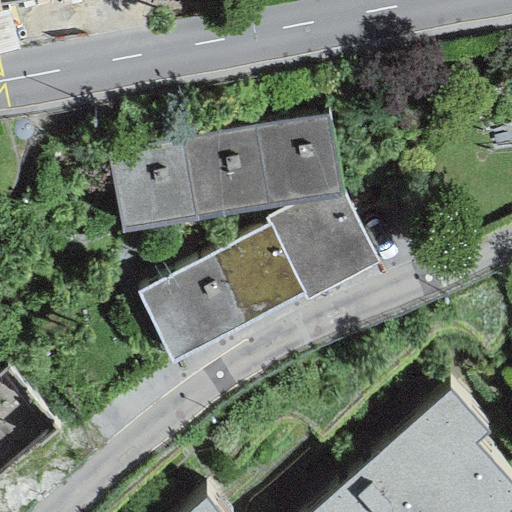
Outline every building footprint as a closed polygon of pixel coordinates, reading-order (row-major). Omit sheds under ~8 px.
[(326,117),(255,127),(267,209),(286,206),(339,199),(326,117)] [(255,127),(179,141),(194,223),(267,209),(255,127)] [(179,141),(109,153),(121,234),(194,223),(179,141)] [(347,195),(339,199),(286,206),(265,219),(267,227),(303,296),(309,301),(376,262),(347,195)] [(267,227),(210,256),(246,326),(303,296),(267,227)] [(210,256),(138,291),(173,363),(246,326),(210,256)] [(0,475),(54,428),(7,370),(0,374),(0,475)] [(449,390),(309,511),(510,511),(511,511),(511,489),(474,446),(487,434),(449,390)] [(213,511),(203,500),(189,511),(213,511)]
